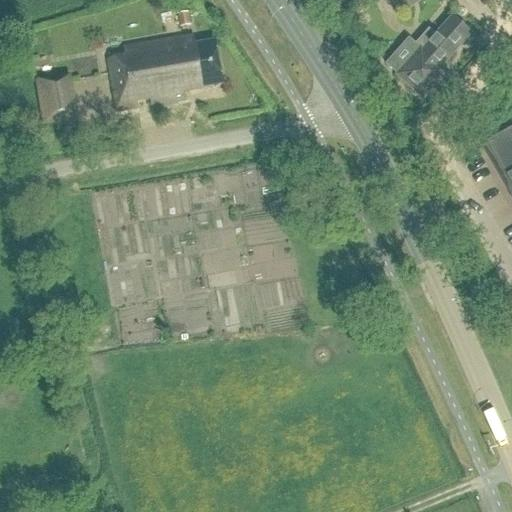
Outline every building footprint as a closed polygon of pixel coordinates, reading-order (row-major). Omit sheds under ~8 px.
[(403,0),(410,9),(423,0),(403,0)] [(177,15),(179,29),(190,28),(188,13),(177,15)] [(440,69),(470,34),(452,18),(422,53),(408,41),(386,67),(423,100),(446,74),(440,69)] [(184,92),(222,86),(214,42),(194,46),(193,38),(123,50),(124,56),(108,60),(117,112),(138,108),(136,102),(150,99),(151,106),(186,100),(184,92)] [(36,81),(43,126),(74,121),(73,118),(77,117),(70,75),(36,81)] [(511,129),(487,143),(511,188),(511,129)]
